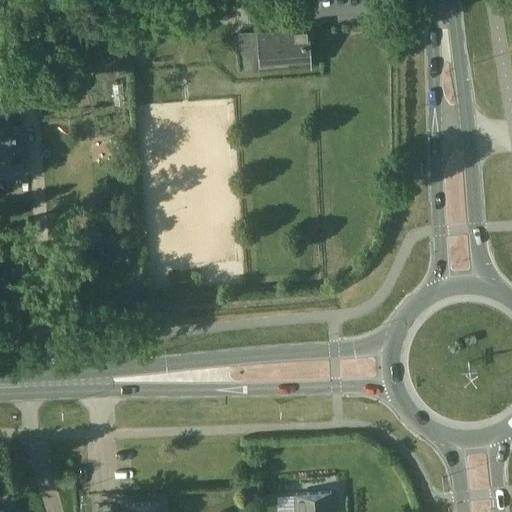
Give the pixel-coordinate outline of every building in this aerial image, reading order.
[(0,0),(0,12),(9,12),(7,0),(0,0)] [(142,28),(208,22),(206,3),(140,8),(142,28)] [(0,38),(10,38),(8,13),(0,13),(0,38)] [(258,62),(274,61),(311,58),(308,27),(271,30),(256,31),(258,62)] [(0,186),(3,186),(2,173),(21,172),(20,151),(15,152),(13,125),(0,125),(0,186)] [(66,355),(66,366),(100,365),(100,355),(66,355)] [(332,511),(332,492),(294,494),(294,511),(332,511)] [(123,505),(123,511),(159,511),(159,503),(123,505)]
